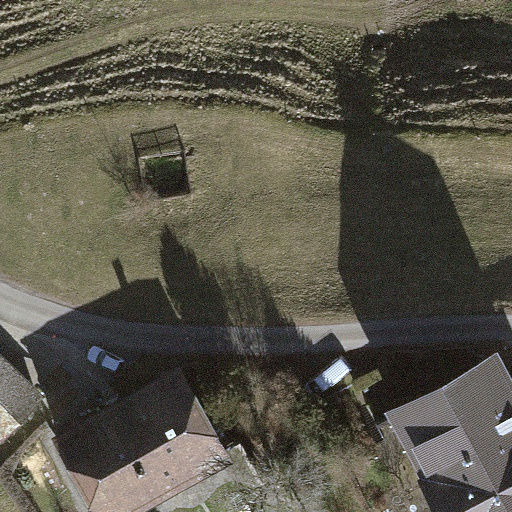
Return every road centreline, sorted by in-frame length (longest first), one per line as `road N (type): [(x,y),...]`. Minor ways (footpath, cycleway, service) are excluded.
road 1 (unclassified): [(0,298),(87,328),(159,339),(511,326)]
road 2 (track): [(0,76),(107,37),(217,13),(391,18),(419,0)]
